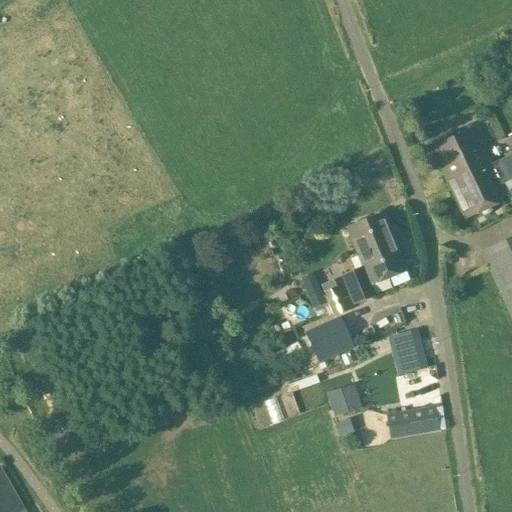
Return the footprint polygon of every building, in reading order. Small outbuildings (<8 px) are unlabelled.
[(446,178),(487,159),(472,128),(432,147),(446,178)] [(506,200),(487,159),(446,178),(466,219),(506,200)] [(392,226),(389,226),(384,213),(365,221),(389,278),(408,271),(394,238),(396,238),(398,236),(399,232),(398,227),(394,226),(392,226)] [(346,228),(362,266),(340,275),(353,306),(376,297),(371,286),(389,278),(365,221),(346,228)] [(511,237),(480,252),(511,319),(511,237)] [(348,312),(337,287),(324,293),(335,317),(348,312)] [(317,358),(348,346),(338,318),(306,330),(317,358)] [(393,337),(402,374),(434,367),(426,328),(393,337)] [(330,391),(336,415),(365,408),(359,384),(330,391)] [(440,404),(390,414),(395,439),(445,429),(440,404)] [(0,466),(0,511),(20,511),(24,510),(23,508),(0,467),(0,466)]
